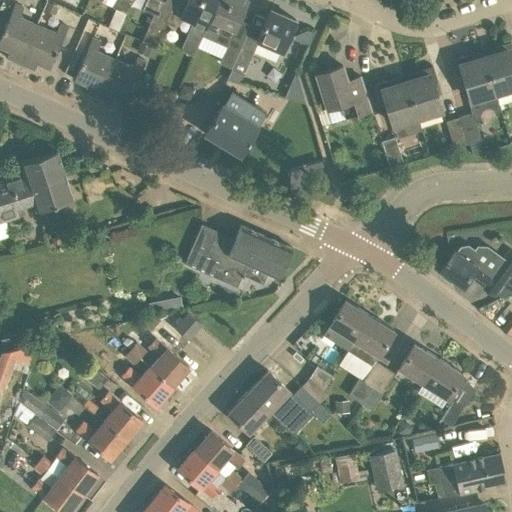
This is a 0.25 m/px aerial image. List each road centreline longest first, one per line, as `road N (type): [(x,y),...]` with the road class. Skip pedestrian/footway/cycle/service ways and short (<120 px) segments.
road 1 (tertiary): [(358,245),(0,87)]
road 2 (residential): [(114,511),(358,245)]
road 3 (tertiary): [(511,358),(358,245)]
road 4 (residential): [(358,245),(401,196),(511,182)]
road 5 (residential): [(355,10),(411,27),(505,0)]
